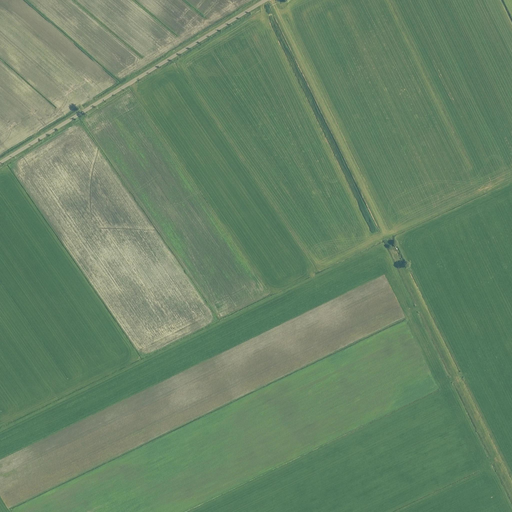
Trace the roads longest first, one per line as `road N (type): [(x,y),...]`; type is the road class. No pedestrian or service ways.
road 1 (track): [(272,0),(511,492)]
road 2 (unclassified): [(0,162),(265,0)]
